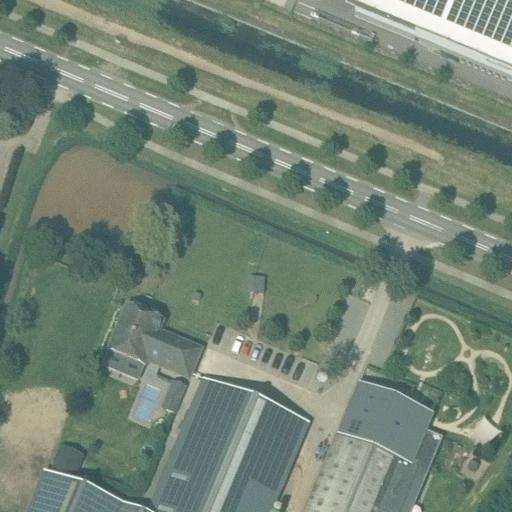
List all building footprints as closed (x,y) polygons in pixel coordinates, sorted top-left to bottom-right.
[(361,0),(354,17),(511,81),(511,2),(506,0),(361,0)] [(147,364),(189,382),(202,351),(159,334),(164,323),(127,308),(108,354),(145,369),(147,364)] [(150,511),(271,511),(308,425),(205,382),(150,511)] [(179,407),(186,389),(173,383),(165,401),(179,407)] [(338,436),(338,437),(411,468),(426,434),(399,423),(406,406),(359,387),(344,421),(350,424),(344,438),(338,436)] [(393,511),(411,468),(338,437),(306,511),(393,511)] [(27,511),(135,511),(108,501),(43,474),(27,511)]
